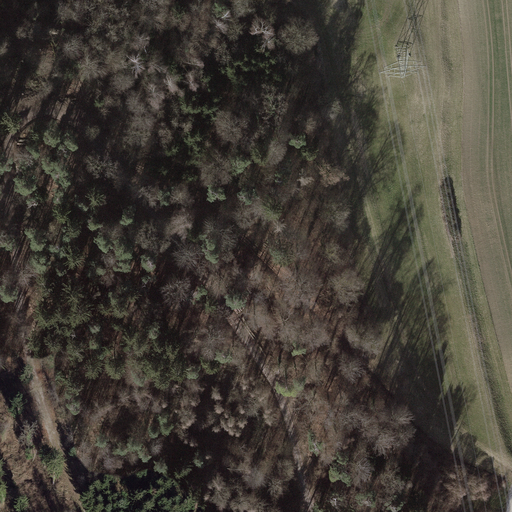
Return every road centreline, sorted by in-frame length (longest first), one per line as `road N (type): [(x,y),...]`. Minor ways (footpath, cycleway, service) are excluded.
road 1 (track): [(311,511),(278,383),(90,131),(47,109),(26,117),(12,130),(8,201)]
road 2 (track): [(8,201),(35,388),(85,511)]
